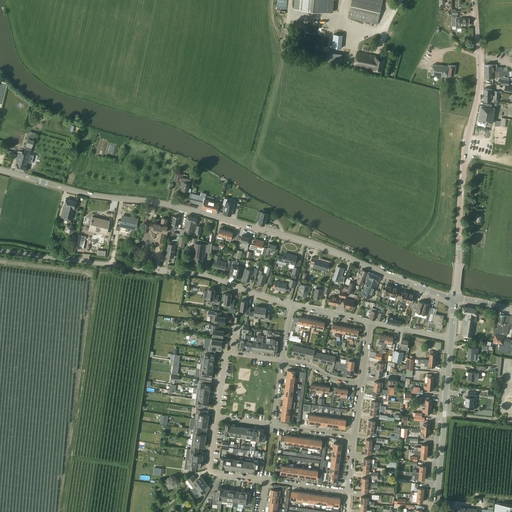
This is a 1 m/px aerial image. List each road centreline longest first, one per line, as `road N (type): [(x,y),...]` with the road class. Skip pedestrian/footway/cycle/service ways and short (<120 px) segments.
road 1 (tertiary): [(0,170),(308,242),(454,298)]
road 2 (tertiary): [(454,298),(464,157),(479,82),(473,0)]
road 3 (unclassified): [(214,278),(0,250)]
road 4 (tertiary): [(435,511),(450,339)]
